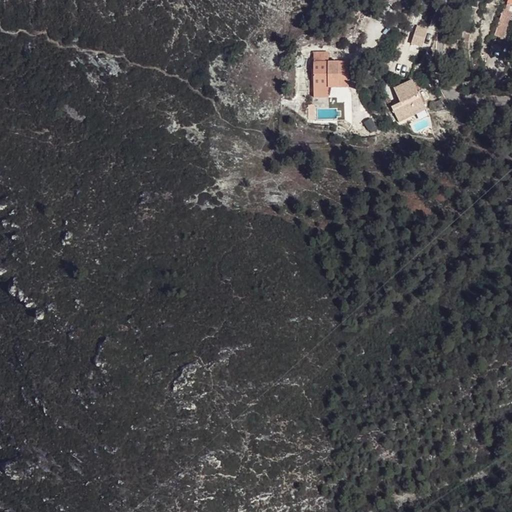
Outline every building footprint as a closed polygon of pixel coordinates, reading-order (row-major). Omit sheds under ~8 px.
[(511,6),(504,4),(494,32),(508,37),(511,26),(511,6)] [(410,23),(400,38),(423,42),(427,29),(410,23)] [(330,47),(315,47),(316,87),(330,87),(330,82),(330,77),(351,77),(351,57),(330,57),(330,47)] [(416,74),(414,75),(425,98),(427,97),(416,74)] [(402,97),(393,101),(401,117),(428,104),(425,98),(414,75),(396,84),(402,97)]
